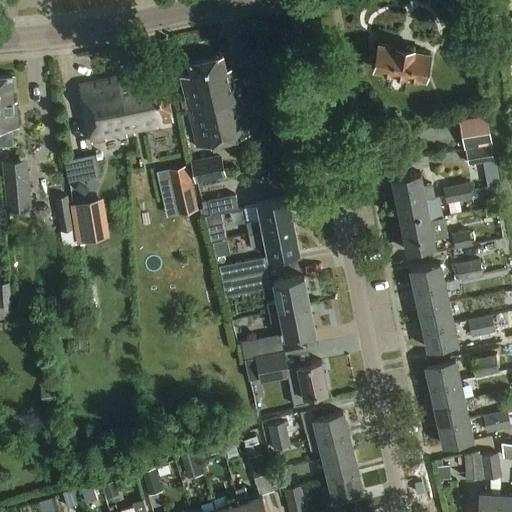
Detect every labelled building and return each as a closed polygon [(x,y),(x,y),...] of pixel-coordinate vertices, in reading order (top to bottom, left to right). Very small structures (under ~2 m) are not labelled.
[(414,47),(396,43),(395,47),(378,43),(373,69),(390,72),(390,75),(407,78),(408,74),(424,78),(429,54),(413,50),(414,47)] [(180,78),(187,109),(241,96),(237,77),(233,78),(231,68),(225,70),(222,56),(187,65),(190,76),(180,78)] [(271,70),(258,73),(261,88),(275,85),(271,70)] [(152,71),(118,78),(126,116),(129,116),(133,132),(143,130),(158,127),(158,122),(172,119),(163,76),(153,78),(152,71)] [(11,77),(0,77),(0,146),(11,146),(10,128),(17,127),(15,102),(13,102),(12,92),(16,91),(15,79),(11,79),(11,77)] [(118,78),(80,86),(92,143),(106,140),(105,137),(126,133),(127,136),(133,135),(133,132),(129,116),(126,116),(118,78)] [(241,96),(187,109),(196,148),(250,135),(241,96)] [(460,119),(465,149),(494,143),(489,114),(460,119)] [(469,163),(492,159),(490,145),(466,150),(469,163)] [(221,156),(191,162),(195,183),(225,177),(221,156)] [(2,161),(7,210),(31,208),(27,158),(2,161)] [(69,182),(79,180),(75,158),(64,160),(69,182)] [(188,164),(169,168),(179,213),(198,209),(188,164)] [(392,179),(397,206),(433,198),(433,197),(430,184),(423,186),(420,173),(392,179)] [(444,187),(445,194),(446,195),(471,190),(469,182),(444,187)] [(485,199),(497,197),(495,186),(495,184),(483,186),(485,199)] [(471,190),(446,195),(447,202),(472,196),(471,190)] [(68,194),(55,196),(60,230),(74,228),(68,194)] [(208,200),(211,215),(239,210),(236,195),(208,200)] [(397,206),(401,225),(442,216),(444,216),(439,195),(433,197),(433,198),(397,206)] [(247,221),(249,233),(293,225),(287,197),(257,203),(260,218),(247,221)] [(85,200),(88,226),(98,225),(94,199),(85,200)] [(77,239),(89,237),(84,203),(72,205),(77,239)] [(446,225),(465,221),(462,211),(443,215),(446,225)] [(442,216),(401,225),(407,251),(435,245),(433,237),(446,235),(442,216)] [(293,225),(249,233),(252,246),(265,243),(268,259),(299,253),(293,225)] [(470,228),(452,232),(456,247),(474,244),(470,228)] [(222,280),(229,279),(238,277),(238,276),(268,270),(265,257),(219,266),(222,280)] [(460,280),(483,276),(480,259),(457,264),(460,280)] [(411,270),(415,289),(444,283),(440,263),(411,270)] [(271,288),(268,270),(238,276),(238,277),(229,279),(232,296),(242,294),(271,288)] [(277,301),(267,303),(269,312),(309,304),(303,276),(273,282),(277,301)] [(0,319),(12,319),(11,311),(10,282),(0,282),(0,319)] [(415,289),(419,309),(448,302),(444,283),(415,289)] [(20,295),(18,312),(30,313),(31,296),(20,295)] [(419,309),(424,329),(453,322),(448,302),(419,309)] [(309,304),(269,312),(271,322),(281,320),(284,338),(315,332),(309,304)] [(472,336),(496,331),(492,314),(469,320),(472,336)] [(453,322),(424,329),(428,348),(457,342),(453,322)] [(245,359),(284,351),(280,334),(241,342),(245,359)] [(284,351),(245,359),(250,379),(259,377),(260,381),(288,376),(294,405),(305,403),(303,396),(327,391),(321,361),(297,365),(297,366),(288,368),(286,357),(285,357),(284,351)] [(475,377),(499,372),(495,355),(472,360),(475,377)] [(426,365),(430,385),(459,379),(454,359),(426,365)] [(463,399),(459,379),(430,385),(435,405),(463,399)] [(41,383),(44,409),(56,407),(53,381),(41,383)] [(435,405),(439,425),(468,419),(463,399),(435,405)] [(487,432),(511,426),(507,410),(484,415),(487,432)] [(309,442),(319,439),(348,431),(343,412),(314,419),(317,430),(306,433),(309,442)] [(468,419),(439,425),(444,445),(472,438),(468,419)] [(291,445),(286,422),(268,426),(274,449),(291,445)] [(311,450),(321,448),(324,458),(353,451),(348,431),(319,439),(309,442),(311,450)] [(257,435),(245,439),(246,446),(259,442),(257,435)] [(267,474),(259,442),(246,446),(245,446),(254,478),(267,474)] [(207,443),(196,447),(197,448),(198,453),(201,459),(211,456),(209,449),(207,444),(207,443)] [(511,459),(511,444),(502,443),(504,458),(511,459)] [(324,458),(329,478),(358,471),(353,451),(324,458)] [(464,454),(464,460),(466,481),(486,478),(482,455),(480,454),(480,451),(464,454)] [(498,453),(482,455),(486,478),(502,476),(498,453)] [(187,475),(200,471),(196,455),(182,458),(187,475)] [(160,476),(172,472),(169,464),(157,468),(160,476)] [(150,496),(163,491),(156,468),(142,472),(150,496)] [(358,471),(329,478),(334,498),(363,490),(358,471)] [(105,495),(118,491),(115,480),(102,484),(105,495)] [(98,498),(93,484),(81,488),(86,502),(98,498)] [(289,511),(291,511),(307,508),(301,485),(284,489),(289,511)] [(235,490),(237,497),(242,511),(267,511),(262,494),(249,498),(245,487),(235,490)] [(73,488),(63,491),(67,506),(77,504),(73,488)] [(500,511),(501,493),(482,492),(480,511),(500,511)] [(500,511),(511,511),(511,493),(501,493),(500,511)] [(216,511),(242,511),(237,497),(227,500),(228,505),(215,509),(216,511)] [(120,511),(120,510),(114,511),(147,511),(143,499),(133,503),(135,511),(120,511)]
